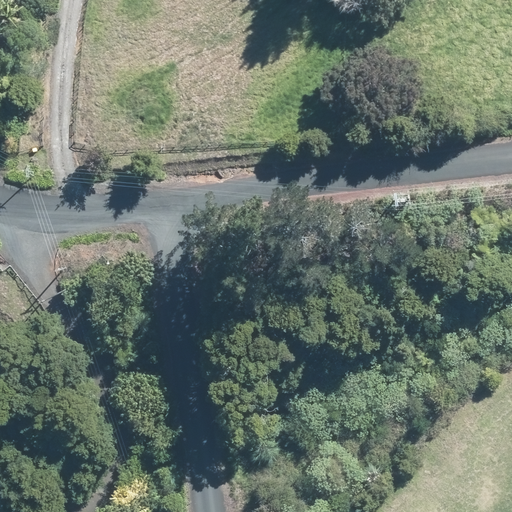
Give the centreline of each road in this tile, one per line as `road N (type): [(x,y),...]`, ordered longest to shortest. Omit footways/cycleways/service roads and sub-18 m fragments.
road 1 (unclassified): [(511,170),(166,209)]
road 2 (unclassified): [(166,209),(201,511)]
road 3 (unclassified): [(166,209),(31,217),(0,204)]
